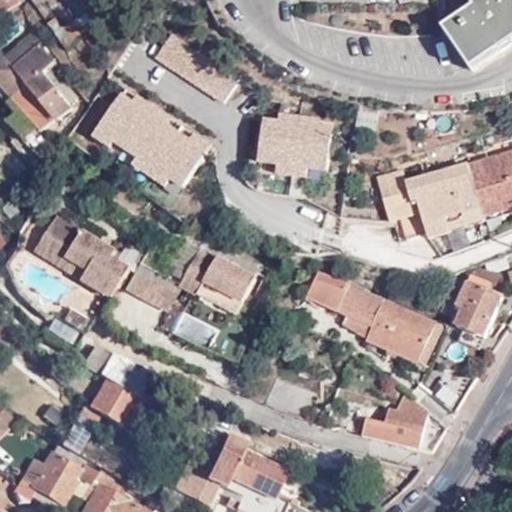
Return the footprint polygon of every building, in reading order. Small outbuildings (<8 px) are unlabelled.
[(0,0),(0,15),(22,3),(20,0),(0,0)] [(511,0),(487,0),(448,27),(476,67),(510,45),(511,43),(511,0)] [(81,19),(63,26),(68,42),(87,35),(81,19)] [(46,40),(37,30),(6,55),(2,51),(0,53),(0,86),(14,99),(28,87),(45,72),(56,64),(40,44),(46,40)] [(206,90),(226,100),(238,77),(217,67),(206,90)] [(28,87),(14,99),(43,135),(67,115),(65,112),(72,106),(45,72),(28,87)] [(331,175),(332,117),(261,116),(261,175),(331,175)] [(189,130),(185,137),(162,121),(133,165),(156,180),(158,178),(187,197),(194,186),(205,194),(221,170),(210,163),(218,150),(189,130)] [(511,151),(409,183),(417,208),(421,207),(424,215),(403,221),(408,241),(430,234),(431,241),(489,223),(487,215),(511,207),(511,151)] [(417,208),(409,183),(405,170),(379,178),(393,225),(403,221),(424,215),(421,207),(417,208)] [(511,207),(487,215),(489,223),(511,216),(511,207)] [(43,243),(120,290),(133,270),(118,261),(122,255),(59,216),(43,243)] [(115,299),(120,290),(43,243),(38,253),(115,299)] [(187,280),(242,310),(258,280),(204,250),(190,274),(189,275),(187,280)] [(187,280),(189,275),(190,274),(148,251),(141,263),(183,287),(187,280)] [(183,287),(141,263),(127,289),(169,312),(183,287)] [(323,270),(312,297),(362,321),(358,328),(370,333),(367,339),(416,360),(435,320),(356,279),(323,270)] [(505,295),(469,278),(458,301),(465,302),(458,319),(487,332),(505,295)] [(187,280),(183,287),(238,317),(242,310),(187,280)] [(65,296),(52,317),(85,337),(87,333),(98,317),(65,296)] [(225,322),(214,353),(241,366),(253,332),(225,322)] [(85,367),(101,377),(113,357),(96,347),(85,367)] [(113,357),(101,377),(103,374),(117,353),(115,352),(113,357)] [(107,380),(91,408),(85,404),(64,442),(79,451),(102,413),(123,426),(134,408),(145,414),(153,400),(138,391),(149,371),(117,353),(103,374),(101,377),(107,380)] [(434,394),(456,408),(478,372),(448,371),(434,394)] [(433,450),(445,425),(433,414),(406,391),(401,411),(392,408),(387,425),(367,420),(364,433),(425,448),(433,450)] [(0,438),(19,421),(5,410),(0,414),(0,438)] [(435,450),(450,428),(445,425),(433,450),(435,450)] [(364,433),(363,435),(432,452),(433,450),(425,448),(364,433)] [(212,478),(216,479),(248,495),(243,507),(254,511),(288,511),(293,504),(282,498),(295,470),(234,441),(221,465),(220,463),(212,478)] [(64,442),(63,445),(78,454),(79,451),(64,442)] [(58,445),(53,453),(80,470),(83,465),(85,461),(58,445)] [(86,485),(95,472),(83,465),(80,470),(53,453),(44,467),(35,461),(14,496),(16,505),(28,504),(36,491),(62,508),(79,480),(86,485)] [(205,501),(216,479),(212,478),(220,463),(200,455),(184,489),(205,501)] [(0,502),(8,490),(0,486),(0,502)] [(150,511),(103,486),(84,511),(150,511)]
